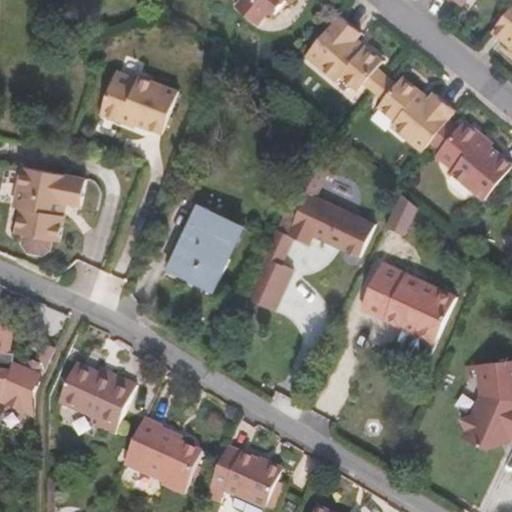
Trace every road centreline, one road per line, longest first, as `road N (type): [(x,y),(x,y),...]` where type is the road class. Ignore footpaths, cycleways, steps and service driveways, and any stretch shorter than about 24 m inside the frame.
road 1 (residential): [(0,268),(98,311),(430,511)]
road 2 (residential): [(511,109),(384,0)]
